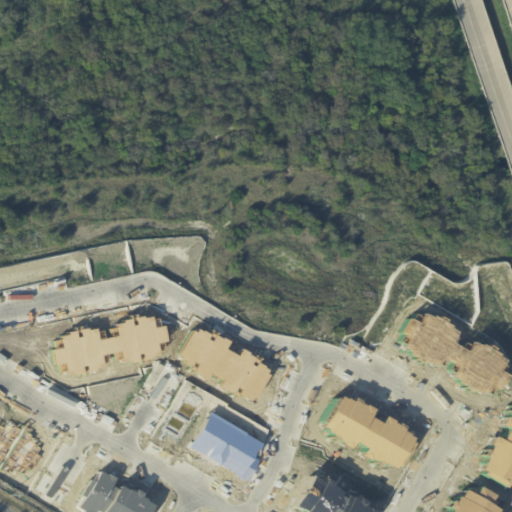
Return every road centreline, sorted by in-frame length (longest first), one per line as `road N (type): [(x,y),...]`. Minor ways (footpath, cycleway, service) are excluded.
road 1 (residential): [(188,511),(198,495),(0,377),(154,285),(254,343),(339,360),(434,414),(444,424),(445,450),(408,511),(198,495)]
road 2 (residential): [(252,511),(323,354)]
road 3 (primary): [(462,0),(511,145)]
